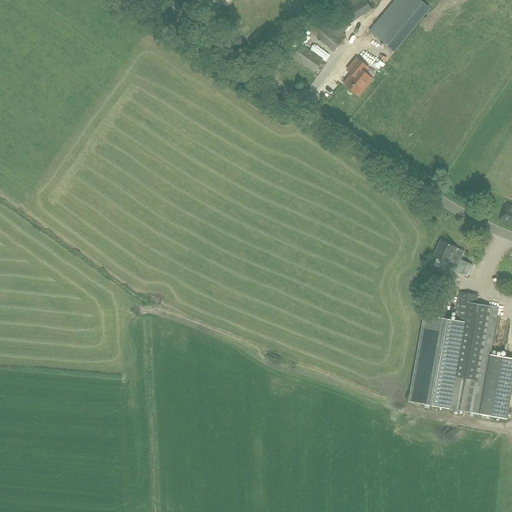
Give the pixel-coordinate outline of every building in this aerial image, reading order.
[(371,9),(365,0),(342,0),(335,5),(348,25),(371,9)] [(394,52),(429,9),(418,0),(394,0),(369,31),(394,52)] [(309,30),(333,51),(346,37),(342,33),(348,26),(328,9),(321,18),(320,18),(309,30)] [(323,62),(302,47),(294,58),(315,73),(323,62)] [(281,69),(289,71),(295,54),(287,52),(281,69)] [(372,79),(365,72),(369,67),(358,58),(348,70),(352,74),(345,83),(359,95),(372,79)] [(499,221),(511,225),(511,205),(504,203),(499,221)] [(441,240),(434,256),(449,263),(447,267),(455,270),(464,251),(441,240)] [(492,273),(494,268),(481,263),(479,268),(492,273)] [(511,389),(511,358),(490,355),(498,308),(476,304),(478,295),(460,292),(455,318),(424,313),(409,401),(479,414),(507,419),(511,389)]
